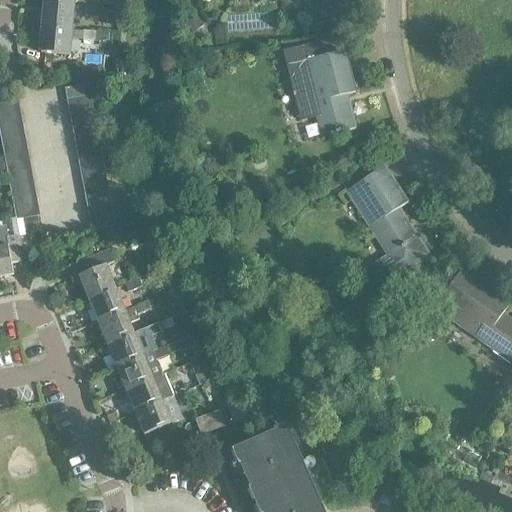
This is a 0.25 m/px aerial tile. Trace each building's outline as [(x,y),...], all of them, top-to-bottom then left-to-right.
[(44,2),(42,26),(71,29),(73,5),(44,2)] [(97,7),(84,6),(83,16),(96,17),(97,7)] [(196,16),(183,25),(190,35),(203,26),(196,16)] [(95,31),(71,29),(42,26),(40,52),(69,54),(70,39),(81,40),(94,41),(95,31)] [(321,136),(355,127),(346,94),(355,92),(344,50),(301,61),(321,136)] [(67,100),(91,95),(89,84),(65,88),(67,100)] [(69,112),(93,107),(91,95),(67,100),(69,112)] [(0,113),(20,109),(18,97),(0,100),(0,113)] [(72,124),(96,119),(93,107),(69,112),(72,124)] [(0,126),(22,122),(20,109),(0,113),(0,126)] [(74,135),(98,131),(96,119),(72,124),(74,135)] [(0,134),(1,138),(25,134),(22,122),(0,126),(0,134)] [(76,147),(100,143),(98,131),(74,135),(76,147)] [(3,150),(27,145),(25,134),(1,138),(3,150)] [(78,159),(102,154),(100,143),(76,147),(78,159)] [(5,162),(29,157),(27,145),(3,150),(5,162)] [(80,171),(104,166),(102,154),(78,159),(80,171)] [(7,174),(31,169),(29,157),(5,162),(7,174)] [(83,183),(106,178),(104,166),(80,171),(83,183)] [(391,261),(372,274),(385,293),(433,261),(402,214),(399,216),(395,210),(407,203),(384,167),(346,192),(381,245),(385,243),(394,257),(391,261)] [(9,185),(33,181),(31,169),(7,174),(9,185)] [(85,194),(109,190),(106,178),(83,183),(85,194)] [(328,190),(336,185),(332,179),(324,183),(328,190)] [(12,197),(36,193),(33,181),(9,185),(12,197)] [(275,189),(265,193),(269,202),(279,197),(275,189)] [(87,206),(111,202),(109,190),(85,194),(87,206)] [(14,209),(38,204),(36,193),(12,197),(14,209)] [(89,219),(113,214),(111,202),(87,206),(89,219)] [(38,204),(14,209),(16,221),(40,216),(38,204)] [(113,214),(89,219),(91,231),(115,226),(113,214)] [(0,240),(0,278),(12,276),(10,265),(23,262),(19,236),(6,238),(6,239),(0,240)] [(85,261),(89,273),(79,277),(89,300),(115,289),(106,266),(114,262),(110,251),(85,261)] [(508,305),(460,271),(428,316),(442,326),(448,317),(511,363),(511,362),(511,320),(503,314),(508,305)] [(139,279),(125,285),(128,293),(142,287),(139,279)] [(125,311),(115,289),(89,300),(98,322),(125,311)] [(107,345),(134,334),(130,324),(140,320),(138,315),(152,309),(149,301),(125,311),(98,322),(107,345)] [(158,324),(144,330),(147,338),(161,332),(158,324)] [(117,368),(143,357),(134,334),(107,345),(117,368)] [(166,347),(152,353),(155,360),(170,354),(166,347)] [(126,390),(152,379),(161,375),(152,353),(143,357),(117,368),(126,390)] [(198,360),(190,363),(194,373),(202,370),(198,360)] [(203,373),(195,376),(199,386),(208,383),(203,373)] [(161,375),(152,379),(126,390),(135,412),(173,397),(163,374),(161,375)] [(144,436),(171,425),(182,420),(173,397),(135,412),(144,436)] [(233,423),(247,418),(241,402),(227,407),(233,423)] [(219,410),(195,420),(201,435),(226,426),(219,410)] [(322,511),(285,427),(232,450),(239,465),(244,463),(249,474),(243,476),(244,477),(250,475),(255,486),(249,488),(259,511),(322,511)]
